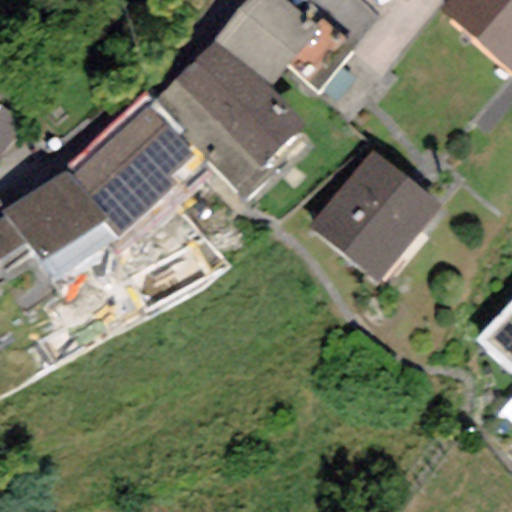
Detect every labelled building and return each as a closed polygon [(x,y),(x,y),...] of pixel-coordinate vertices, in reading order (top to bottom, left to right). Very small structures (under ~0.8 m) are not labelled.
[(277,0),(250,0),(212,46),(270,94),(320,35),(277,0)] [(511,0),(453,0),(438,17),(511,83),(511,0)] [(212,46),(155,104),(185,137),(181,139),(242,206),(269,181),(263,175),(305,132),(270,94),(212,46)] [(192,162),(144,113),(65,177),(106,227),(100,231),(116,250),(171,202),(179,211),(207,187),(188,165),(192,162)] [(371,156),(309,230),(377,287),(439,212),(371,156)] [(106,227),(65,177),(1,217),(3,220),(24,247),(42,272),(100,231),(106,227)] [(224,254),(187,213),(158,238),(196,280),(224,254)] [(0,263),(24,247),(3,220),(0,221),(0,263)] [(511,307),(477,345),(511,377),(511,307)]
